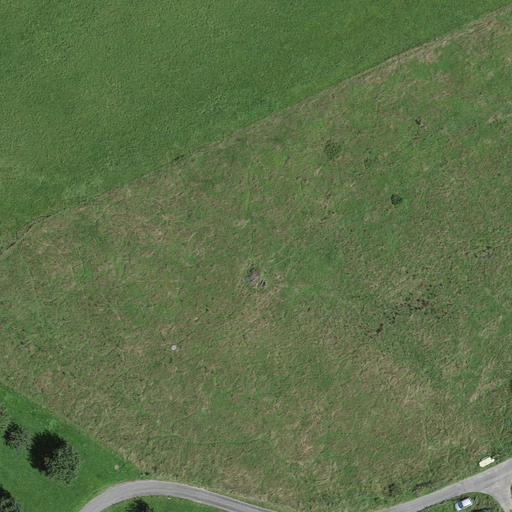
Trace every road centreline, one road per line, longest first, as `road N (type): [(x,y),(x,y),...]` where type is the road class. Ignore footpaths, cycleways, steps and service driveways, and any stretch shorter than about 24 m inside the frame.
road 1 (track): [(244,511),(141,488),(91,511)]
road 2 (track): [(511,467),(399,511)]
